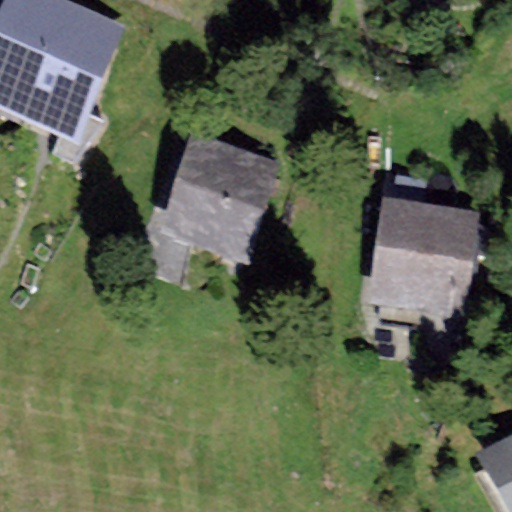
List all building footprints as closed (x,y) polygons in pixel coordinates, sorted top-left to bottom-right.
[(464,0),(409,0),(461,14),(464,0)] [(116,40),(17,3),(0,48),(0,120),(75,148),(116,40)] [(279,185),(192,163),(168,256),(255,278),(279,185)] [(483,242),(384,222),(365,315),(464,336),(483,242)] [(511,434),(480,453),(511,507),(511,434)]
